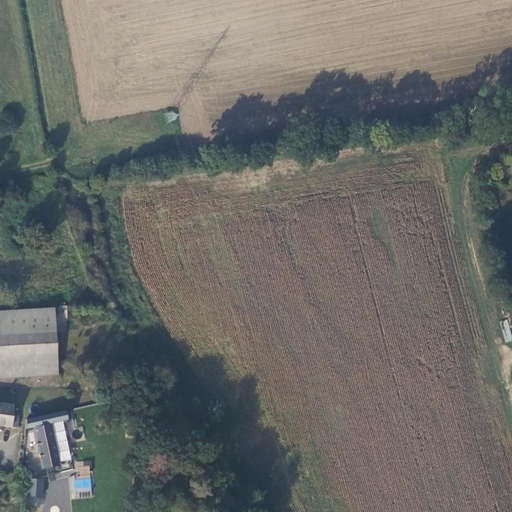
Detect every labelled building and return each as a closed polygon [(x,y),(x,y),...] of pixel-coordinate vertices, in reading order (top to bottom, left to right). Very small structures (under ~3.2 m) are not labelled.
[(0,391),(56,389),(54,336),(53,310),(0,311),(0,391)] [(511,337),(508,319),(500,321),(505,342),(511,340),(511,337)] [(13,404),(0,401),(0,426),(17,429),(18,419),(11,418),(13,404)] [(25,429),(32,427),(49,423),(68,419),(65,410),(26,419),(25,429)] [(49,423),(32,427),(42,467),(58,464),(49,423)] [(74,495),(90,495),(91,460),(75,460),(74,495)] [(44,479),(28,478),(27,496),(43,497),(44,479)]
